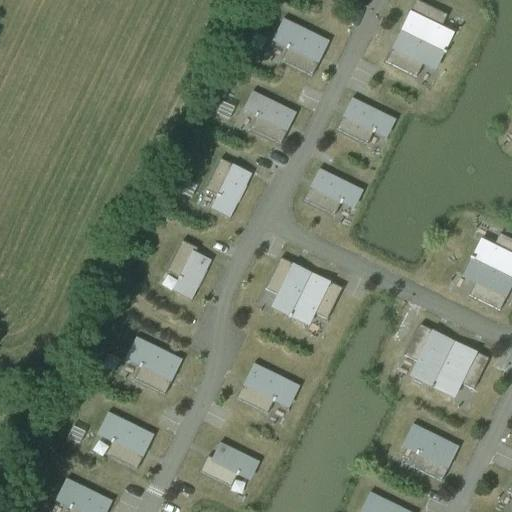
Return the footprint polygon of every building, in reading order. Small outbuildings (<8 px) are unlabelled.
[(415,1),(400,32),(442,53),(450,38),(438,32),(446,17),(415,1)] [(284,22),(274,42),(286,47),(285,50),(286,51),(280,62),(311,77),(319,62),(316,61),(326,42),(328,43),(329,42),(282,20),(282,21),(284,22)] [(400,32),(385,63),(415,78),(422,63),(434,69),(442,53),(400,32)] [(252,93),(244,109),(256,115),(249,130),(280,146),(296,115),(252,93)] [(351,99),(336,131),(366,146),(371,135),(385,142),(395,121),(351,99)] [(219,160),(205,191),(221,199),(214,213),(229,220),(251,176),(219,160)] [(318,171),(303,202),(333,217),(338,206),(352,213),(362,192),(318,171)] [(481,244),(473,260),(511,280),(511,279),(511,241),(499,235),(492,249),(481,244)] [(181,242),(166,273),(178,279),(177,280),(180,281),(175,291),(191,299),(190,301),(191,301),(191,302),(211,262),(210,262),(209,262),(208,264),(193,256),(197,250),(181,242)] [(280,259),(264,290),(278,297),(273,308),(289,316),(288,319),(309,277),(294,269),(295,267),(280,259)] [(473,260),(464,277),(475,283),(468,297),(499,312),(506,297),(504,295),(511,280),(473,260)] [(309,277),(288,319),(289,320),(291,317),(307,324),(312,314),(326,321),(341,290),(326,282),(325,285),(309,277)] [(419,326),(404,357),(418,364),(413,374),(433,384),(452,345),(433,336),(434,334),(419,326)] [(137,340),(128,360),(139,366),(138,369),(139,369),(133,381),(164,396),(172,381),(169,380),(179,361),(181,362),(181,361),(181,362),(182,361),(135,338),(135,339),(136,339),(135,339),(137,340)] [(452,345),(433,384),(453,395),(459,384),(473,391),(488,360),(473,352),(471,355),(452,345)] [(243,384),(236,400),(266,415),(272,403),(273,404),(274,401),(286,407),(296,387),(298,388),(299,388),(253,365),(253,366),(255,367),(245,386),(243,384)] [(109,416),(99,435),(111,441),(110,444),(111,444),(105,456),(136,471),(144,456),(141,455),(150,436),(152,437),(153,436),(153,437),(153,436),(107,413),(107,414),(107,415),(109,416)] [(414,427),(404,447),(416,453),(415,456),(416,456),(410,467),(441,483),(448,467),(446,466),(455,448),(457,449),(457,448),(458,448),(412,426),(414,427)] [(207,458),(199,474),(229,488),(235,477),(237,478),(238,475),(250,481),(259,463),(217,443),(211,456),(209,460),(207,458)] [(68,487),(60,503),(70,508),(69,510),(70,511),(69,511),(104,511),(108,506),(109,507),(110,507),(110,506),(66,485),(65,485),(68,487)] [(371,495),(362,511),(406,511),(369,493),(369,494),(369,495),(371,495)]
